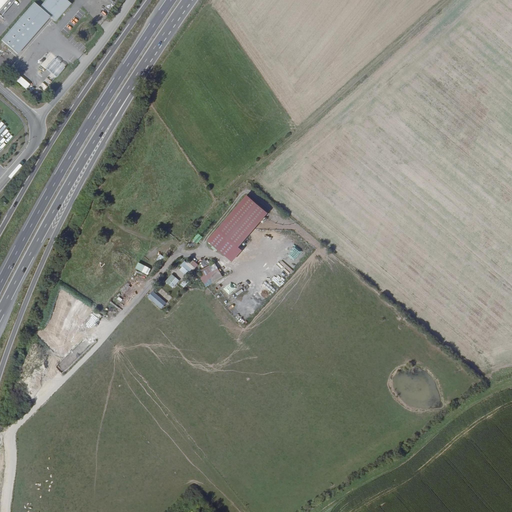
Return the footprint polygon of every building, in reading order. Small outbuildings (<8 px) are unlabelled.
[(16,0),(0,0),(0,13),(3,16),(16,0)] [(34,1),(1,39),(17,54),(50,16),(55,20),(72,4),(67,0),(45,0),(40,7),(34,1)] [(51,73),(42,82),(47,86),(64,66),(54,57),(45,68),(51,73)] [(15,80),(25,89),(30,84),(19,75),(15,80)] [(6,142),(12,136),(9,133),(4,140),(6,142)] [(208,240),(232,262),(242,250),(239,247),(268,213),(247,195),(208,240)] [(197,244),(203,237),(198,233),(193,240),(197,244)] [(165,258),(160,254),(157,260),(162,263),(165,258)] [(191,258),(186,263),(194,270),(199,265),(191,258)] [(205,258),(200,263),(203,267),(208,262),(205,258)] [(291,258),(285,265),(291,270),(297,263),(291,258)] [(206,287),(223,277),(214,262),(201,270),(201,278),(206,287)] [(151,269),(139,263),(136,269),(148,275),(151,269)] [(185,264),(179,270),(186,276),(192,269),(185,264)] [(172,274),(165,281),(173,288),(179,281),(172,274)] [(181,284),(184,287),(190,280),(187,277),(181,284)] [(166,303),(153,291),(148,297),(161,309),(166,303)] [(168,301),(172,298),(167,292),(163,296),(168,301)] [(38,385),(45,380),(39,371),(32,376),(38,385)]
